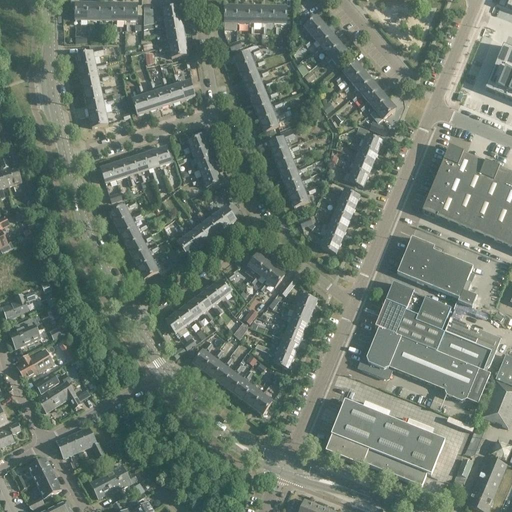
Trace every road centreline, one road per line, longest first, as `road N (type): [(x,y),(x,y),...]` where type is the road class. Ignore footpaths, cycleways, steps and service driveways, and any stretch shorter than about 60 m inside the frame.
road 1 (unclassified): [(352,300),(429,107)]
road 2 (unclassified): [(282,466),(352,300)]
road 3 (secondary): [(132,321),(83,224),(66,164)]
road 4 (secondary): [(66,164),(52,96),(48,0)]
road 5 (residential): [(132,321),(261,231)]
road 6 (residential): [(66,164),(214,113)]
road 7 (secondary): [(282,466),(236,445),(165,375)]
road 8 (unclassified): [(43,441),(165,375)]
road 9 (residential): [(261,231),(214,113)]
road 10 (secondary): [(396,511),(282,466)]
